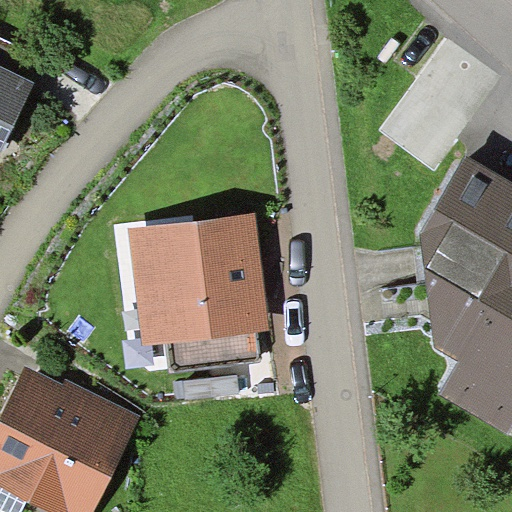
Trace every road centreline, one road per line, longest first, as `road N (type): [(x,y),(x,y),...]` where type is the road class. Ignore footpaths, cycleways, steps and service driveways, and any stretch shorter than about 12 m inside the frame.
road 1 (residential): [(352,511),(290,9)]
road 2 (residential): [(290,9),(189,46),(22,235),(0,279)]
